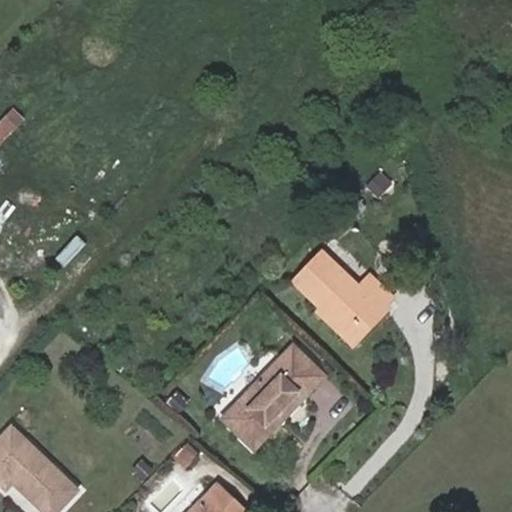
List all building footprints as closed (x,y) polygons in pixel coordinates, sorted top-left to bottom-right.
[(0,139),(2,143),(30,120),(20,109),(0,125),(0,139)] [(298,281),(327,309),(351,331),(376,306),(380,309),(393,296),(368,273),(357,284),(325,254),(298,281)] [(351,331),(327,309),(322,315),(355,346),(384,313),(380,309),(376,306),(351,331)] [(277,416),(322,369),(298,345),(228,419),(259,448),(282,422),(277,416)] [(329,374),(322,369),(277,416),(282,422),(329,374)] [(0,422),(0,480),(8,488),(14,482),(44,511),(56,511),(78,488),(5,418),(0,422)] [(199,451),(192,446),(186,452),(193,458),(199,451)] [(249,511),(221,485),(194,511),(249,511)]
